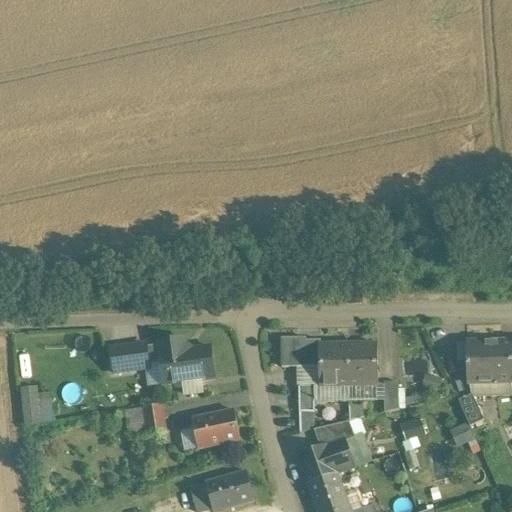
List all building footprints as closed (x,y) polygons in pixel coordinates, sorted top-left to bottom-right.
[(349,400),(348,345),(321,346),(320,341),(306,341),(306,338),(304,338),(304,343),(283,343),(283,339),(281,339),(282,368),(319,367),(320,386),(314,386),(314,402),(349,401),(349,400)] [(215,379),(214,376),(211,348),(191,350),(185,345),(184,339),(158,343),(158,346),(160,362),(164,386),(182,383),(202,380),(215,379)] [(511,342),(467,343),(467,361),(467,384),(511,383),(511,342)] [(467,361),(467,343),(456,343),(457,361),(467,361)] [(149,369),(149,364),(146,347),(146,344),(110,349),(113,373),(145,369),(149,369)] [(377,345),(348,345),(349,400),(376,400),(376,386),(378,386),(377,345)] [(158,346),(146,347),(149,364),(160,362),(158,346)] [(149,369),(145,369),(147,387),(164,386),(160,362),(149,364),(149,369)] [(204,394),(202,380),(182,383),(183,396),(204,394)] [(398,384),(384,384),(384,413),(399,410),(398,384)] [(314,386),(298,386),(299,412),(314,413),(314,402),(314,386)] [(25,425),(40,424),(38,408),(37,396),(36,388),(22,389),(25,425)] [(49,395),(37,396),(38,408),(50,407),(49,395)] [(472,395),(458,401),(470,426),(483,420),(472,395)] [(157,406),(143,408),(147,436),(166,433),(162,406),(162,405),(157,406)] [(137,409),(125,411),(129,439),(147,436),(143,408),(137,409)] [(234,411),(192,420),(198,450),(240,441),(234,411)] [(314,413),(299,412),(299,433),(315,430),(314,413)] [(405,423),(409,437),(426,433),(422,419),(405,423)] [(349,422),(314,430),(321,449),(344,441),(344,442),(355,438),(349,422)] [(321,449),(298,457),(308,484),(337,473),(337,474),(353,468),(344,442),(344,441),(321,449)] [(247,472),(205,484),(205,485),(213,510),(213,511),(218,511),(255,502),(247,472)] [(337,473),(308,484),(317,511),(350,511),(337,474),(337,473)]
